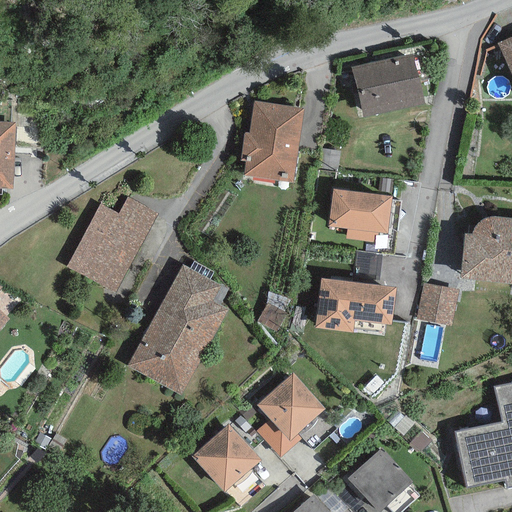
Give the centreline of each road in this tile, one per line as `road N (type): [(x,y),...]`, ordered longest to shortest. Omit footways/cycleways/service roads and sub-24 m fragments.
road 1 (tertiary): [(0,214),(129,135),(317,48),(445,0)]
road 2 (unknown): [(213,96),(227,135),(224,153),(144,279)]
